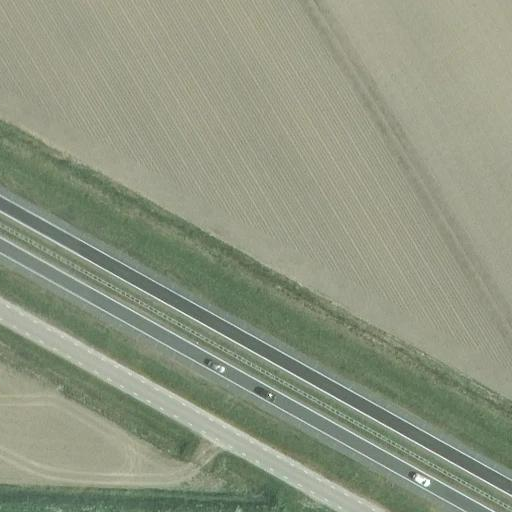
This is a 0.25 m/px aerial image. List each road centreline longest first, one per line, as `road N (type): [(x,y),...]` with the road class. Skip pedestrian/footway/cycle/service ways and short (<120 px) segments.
road 1 (trunk): [(511,488),(0,202)]
road 2 (trunk): [(0,250),(465,511)]
road 3 (unclassified): [(0,310),(361,511)]
